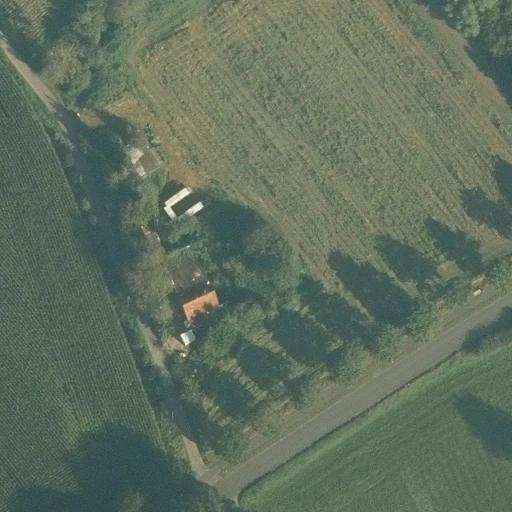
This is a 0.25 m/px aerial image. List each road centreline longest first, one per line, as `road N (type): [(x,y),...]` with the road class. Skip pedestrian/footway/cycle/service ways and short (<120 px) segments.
road 1 (track): [(233,511),(205,477),(62,120),(0,44)]
road 2 (residential): [(190,511),(511,304)]
